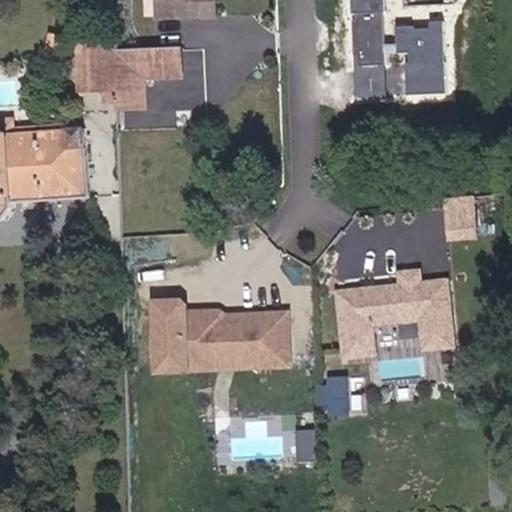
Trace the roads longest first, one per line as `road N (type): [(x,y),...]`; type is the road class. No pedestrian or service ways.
road 1 (unknown): [(17,511),(67,320),(52,280),(0,261)]
road 2 (residential): [(303,0),(309,211)]
